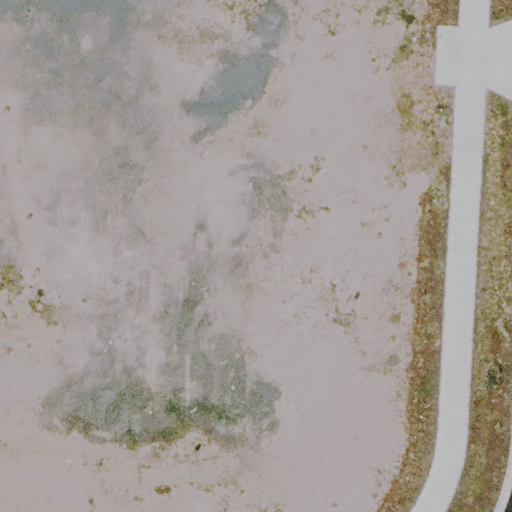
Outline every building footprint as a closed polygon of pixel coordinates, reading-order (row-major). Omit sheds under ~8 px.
[(149,50),(143,189),(352,198),(358,59),(149,50)] [(0,385),(78,390),(91,115),(0,110),(0,385)] [(404,226),(159,220),(155,379),(428,386),(430,316),(402,316),(404,226)] [(111,511),(115,425),(0,420),(0,511),(111,511)] [(399,511),(402,442),(164,433),(160,511),(399,511)]
